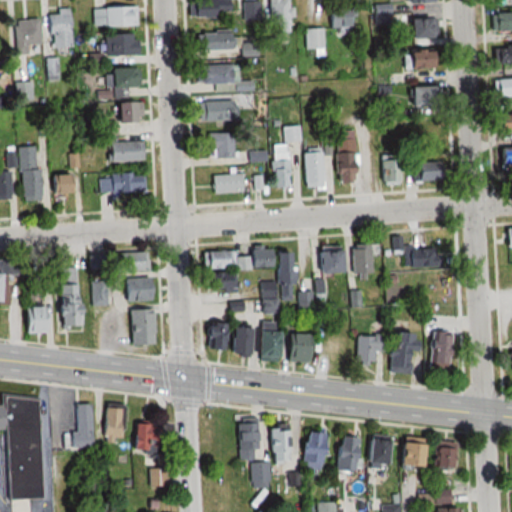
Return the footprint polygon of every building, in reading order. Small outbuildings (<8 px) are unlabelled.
[(228,0),(190,0),(190,14),(229,14),(228,0)] [(265,0),(265,25),(275,25),(275,31),(290,31),(290,6),(286,6),(285,0),(265,0)] [(242,19),(259,19),(259,1),(242,1),(242,19)] [(133,6),(91,6),(91,26),(133,26),(133,6)] [(352,7),(326,7),(326,27),(352,27),(352,7)] [(55,8),(55,14),(45,14),(45,51),(70,51),(70,8),(55,8)] [(511,11),(490,12),(490,31),(511,30),(511,11)] [(427,37),(427,17),(405,17),(405,38),(427,37)] [(14,53),(39,53),(39,19),(14,19),(14,53)] [(314,54),(323,54),(320,27),(302,29),(304,49),(314,48),(314,54)] [(194,32),(194,49),(231,49),(231,32),(194,32)] [(101,33),(101,54),(133,54),(133,33),(101,33)] [(511,64),(511,63),(511,44),(503,44),(503,55),(491,55),(492,69),(511,68),(511,64)] [(401,49),(401,69),(430,69),(430,49),(401,49)] [(230,82),(230,64),(196,64),(196,82),(230,82)] [(135,87),(135,68),(105,68),(105,87),(135,87)] [(30,82),(13,82),(13,99),(30,99),(30,82)] [(430,86),(405,86),(405,106),(430,106),(430,86)] [(196,120),(234,120),(234,100),(196,100),(196,120)] [(114,134),(114,121),(139,121),(139,101),(113,101),(113,121),(97,121),(97,134),(114,134)] [(511,113),(493,113),(493,130),(511,129),(511,113)] [(281,125),(281,140),(297,140),(297,125),(281,125)] [(431,129),(416,128),(415,136),(430,137),(431,129)] [(351,131),(333,130),(333,180),(351,181),(351,131)] [(234,157),(234,132),(205,132),(205,149),(212,149),(212,157),(234,157)] [(140,160),(140,141),(105,141),(105,160),(140,160)] [(270,186),(286,186),(286,144),(270,144),(270,186)] [(37,167),(34,167),(33,146),(17,146),(19,200),(38,199),(37,167)] [(264,150),(247,150),(247,160),(264,160),(264,150)] [(319,151),(301,151),(301,185),(319,185),(319,151)] [(380,155),(379,181),(397,182),(398,156),(380,155)] [(410,156),(410,179),(438,179),(438,156),(410,156)] [(0,198),(8,199),(8,170),(0,170),(0,198)] [(97,172),(97,190),(143,190),(143,173),(97,172)] [(239,191),(238,173),(209,174),(210,192),(239,191)] [(48,174),(48,193),(66,193),(66,174),(48,174)] [(368,273),(368,243),(348,244),(349,273),(368,273)] [(438,256),(432,256),(432,248),(402,248),(402,267),(438,267),(438,256)] [(275,266),(276,283),(291,282),(289,249),(246,251),(246,255),(234,255),(234,268),(275,266)] [(231,267),(231,251),(199,251),(199,267),(231,267)] [(314,251),(314,272),(340,272),(340,251),(314,251)] [(144,269),(144,252),(110,252),(110,269),(144,269)] [(78,267),(56,267),(56,328),(77,328),(78,267)] [(202,290),(233,289),(232,271),(202,271),(202,290)] [(119,299),(149,299),(149,276),(119,276),(119,299)] [(89,305),(105,305),(105,281),(89,281),(89,305)] [(260,298),(260,313),(275,313),(274,282),(263,282),(263,285),(259,285),(259,298),(260,298)] [(41,306),(20,306),(20,332),(41,332),(41,306)] [(149,344),(149,308),(127,308),(127,344),(149,344)] [(254,358),(273,358),(273,322),(254,322),(254,358)] [(204,349),(223,349),(223,323),(204,323),(204,349)] [(245,326),(226,326),(226,354),(245,354),(245,326)] [(411,334),(388,333),(386,372),(410,373),(411,334)] [(308,334),(284,334),(284,363),(308,363),(308,334)] [(448,335),(427,335),(427,368),(448,368),(448,335)] [(353,336),(353,363),(371,363),(371,352),(380,352),(380,336),(353,336)] [(33,398),(0,398),(0,417),(0,418),(3,499),(12,499),(13,510),(13,511),(29,511),(30,500),(37,497),(33,398)] [(91,404),(70,404),(70,446),(91,446),(91,404)] [(100,406),(100,442),(119,442),(119,406),(100,406)] [(234,423),(234,460),(254,460),(254,423),(234,423)] [(155,452),(155,425),(128,424),(128,451),(155,452)] [(268,429),(268,462),(286,462),(286,429),(268,429)] [(323,433),(301,431),(299,470),(320,471),(323,433)] [(333,469),(357,469),(357,437),(333,437),(333,469)] [(383,442),(365,441),(364,466),(382,466),(383,442)] [(430,468),(451,469),(452,443),(431,442),(430,468)] [(418,444),(393,444),(393,467),(418,467),(418,444)] [(267,463),(249,463),(249,488),(267,488),(267,463)] [(332,511),(332,502),(314,503),(314,511),(332,511)] [(380,505),(380,511),(398,511),(397,503),(380,505)]
